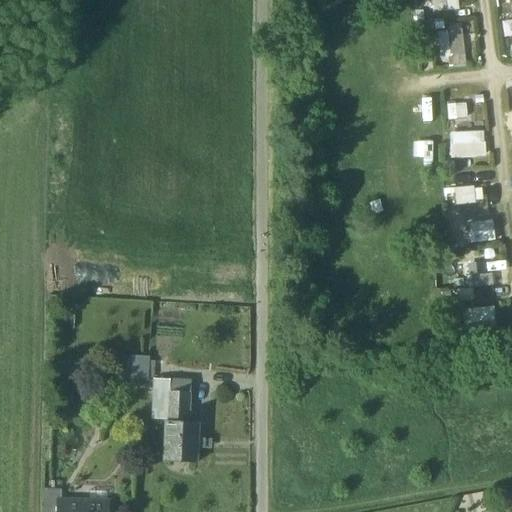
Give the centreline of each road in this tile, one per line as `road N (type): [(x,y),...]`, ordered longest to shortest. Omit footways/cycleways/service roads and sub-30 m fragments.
road 1 (track): [(261,276),(261,0)]
road 2 (residential): [(261,511),(261,276)]
